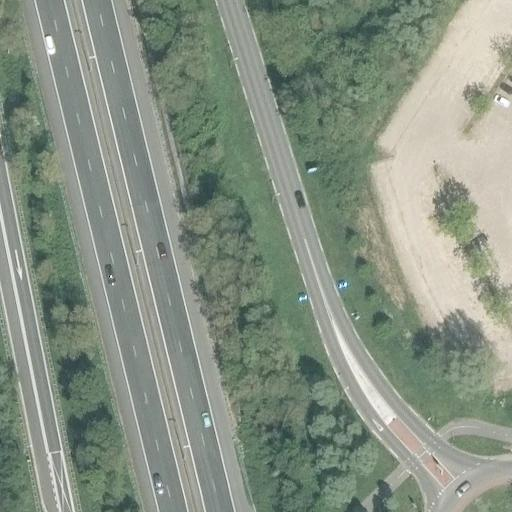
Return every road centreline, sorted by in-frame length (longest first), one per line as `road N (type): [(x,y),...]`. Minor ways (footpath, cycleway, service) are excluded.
road 1 (motorway): [(47,0),(172,511)]
road 2 (motorway): [(218,511),(95,0)]
road 3 (unknown): [(511,308),(469,330),(462,325),(390,173),(397,140),(482,0)]
road 4 (secondary): [(330,320),(229,0)]
road 5 (motorway): [(0,182),(64,511)]
road 6 (secondary): [(330,320),(330,348),(344,382),(423,478),(438,511)]
road 7 (secondary): [(475,478),(378,387),(330,320)]
